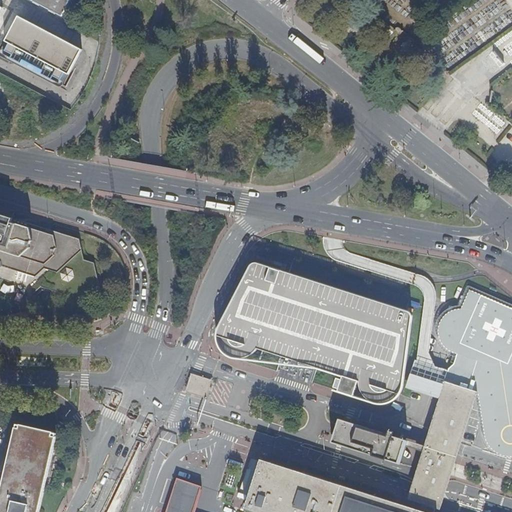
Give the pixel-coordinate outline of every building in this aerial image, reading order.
[(30,0),(61,16),(69,0),(30,0)] [(75,52),(70,49),(52,40),(52,34),(50,33),(44,35),(21,23),(20,17),(18,16),(5,41),(9,44),(3,54),(58,83),(64,73),(68,75),(83,50),(81,49),(75,52)] [(50,33),(20,17),(21,23),(44,35),(50,33)] [(511,28),(492,42),(505,62),(511,57),(511,28)] [(75,52),(81,49),(52,34),(52,40),(70,49),(75,52)] [(44,234),(23,227),(11,223),(15,211),(0,206),(0,302),(21,309),(42,290),(44,291),(46,288),(53,290),(55,287),(61,290),(61,293),(82,300),(99,285),(94,263),(84,261),(79,239),(47,230),(44,234)] [(220,351),(229,357),(317,368),(336,375),(331,391),(376,405),(387,404),(398,396),(402,385),(411,316),(407,311),(255,262),(215,339),(216,345),(220,351)] [(511,308),(465,288),(456,309),(447,310),(441,314),(436,322),(434,331),(436,340),(442,347),(451,352),(477,362),(472,375),(475,376),(484,438),(489,448),(498,454),(505,455),(511,457),(511,308)] [(187,392),(208,398),(214,381),(193,375),(187,392)] [(441,509),(479,393),(445,382),(407,498),(441,509)] [(397,405),(395,412),(411,418),(413,411),(397,405)] [(342,417),(333,444),(403,466),(411,439),(342,417)] [(0,511),(0,504),(19,425),(17,425),(0,421),(0,511)] [(39,511),(45,483),(57,434),(19,425),(0,504),(0,511),(39,511)] [(417,511),(258,460),(242,508),(252,511),(417,511)] [(194,511),(203,486),(178,478),(168,510),(167,511),(194,511)]
